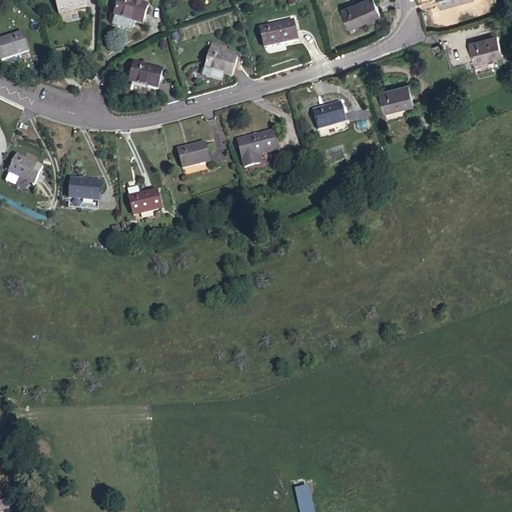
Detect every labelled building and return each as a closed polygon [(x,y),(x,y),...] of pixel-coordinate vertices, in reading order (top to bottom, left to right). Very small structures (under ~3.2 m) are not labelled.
[(92,11),(88,0),(56,0),(61,18),(92,11)] [(145,30),(153,10),(127,0),(123,0),(116,18),(133,25),(145,30)] [(439,0),(443,16),(476,6),(474,0),(439,0)] [(385,22),(378,3),(345,15),(352,35),(385,22)] [(133,25),(116,18),(112,27),(129,34),(133,25)] [(270,55),(304,46),(300,27),(265,35),(270,55)] [(496,31),(468,40),(474,58),(502,50),(496,31)] [(0,45),(0,55),(5,66),(31,55),(23,36),(0,45)] [(214,53),(228,58),(230,53),(217,47),(214,53)] [(233,85),(241,64),(228,58),(214,53),(205,74),(203,80),(221,88),(224,81),(233,85)] [(160,98),(169,79),(140,66),(131,85),(160,98)] [(417,115),(411,96),(382,105),(387,123),(417,115)] [(349,134),(344,114),(314,122),(319,141),(349,134)] [(241,150),(249,177),(264,173),(261,164),(281,158),(275,140),(241,150)] [(184,180),(212,173),(207,151),(178,159),(184,180)] [(3,181),(32,194),(40,173),(12,162),(3,181)] [(68,217),(96,219),(99,188),(71,186),(68,217)] [(121,201),(123,209),(134,206),(132,198),(121,201)] [(127,227),(158,219),(153,201),(134,206),(123,209),(127,227)] [(313,511),(308,484),(294,487),(299,511),(313,511)] [(10,497),(0,498),(0,511),(12,510),(10,497)]
